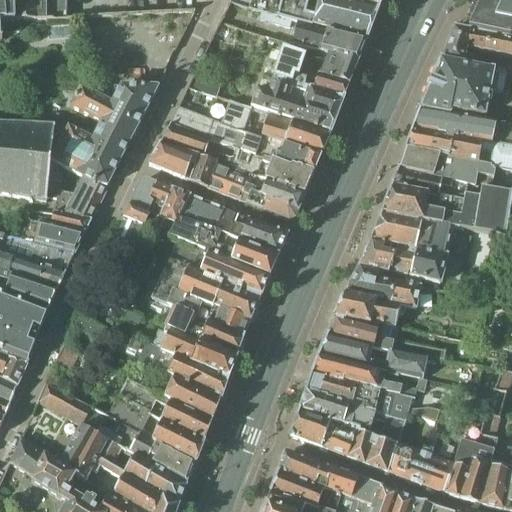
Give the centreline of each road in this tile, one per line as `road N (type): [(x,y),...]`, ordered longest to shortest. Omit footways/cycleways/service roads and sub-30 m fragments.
road 1 (tertiary): [(218,511),(416,29)]
road 2 (residential): [(0,455),(215,0)]
